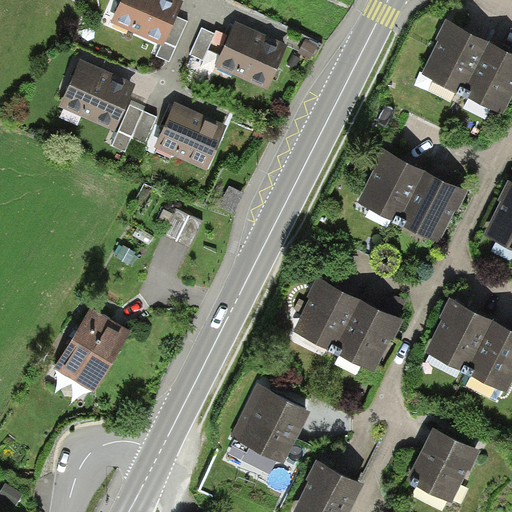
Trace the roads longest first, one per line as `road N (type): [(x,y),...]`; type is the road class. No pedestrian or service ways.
road 1 (secondary): [(161,450),(388,0)]
road 2 (unknown): [(351,73),(204,5)]
road 3 (residential): [(161,450),(105,441),(88,452),(63,511)]
